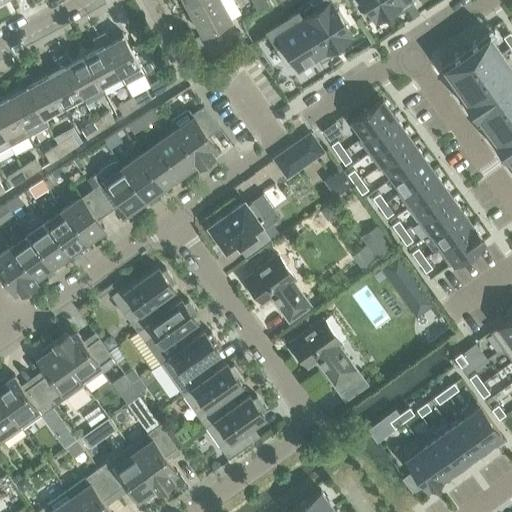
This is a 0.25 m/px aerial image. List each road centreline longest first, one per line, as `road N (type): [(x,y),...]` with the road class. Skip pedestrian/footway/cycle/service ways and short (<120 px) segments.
road 1 (residential): [(169,214),(403,53)]
road 2 (residential): [(169,214),(304,407),(307,423)]
road 3 (residential): [(0,335),(169,214)]
road 4 (residential): [(511,198),(403,53)]
road 5 (residential): [(189,511),(307,423)]
